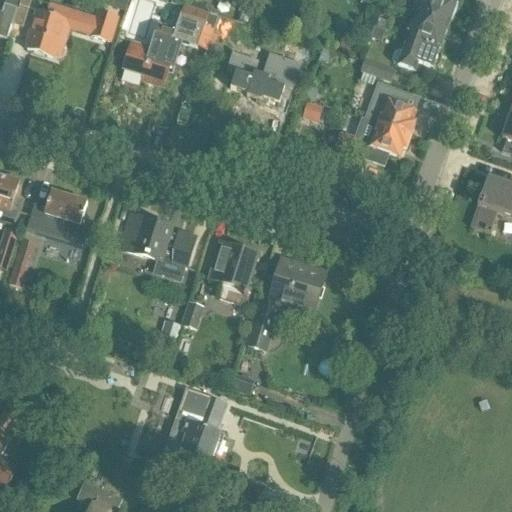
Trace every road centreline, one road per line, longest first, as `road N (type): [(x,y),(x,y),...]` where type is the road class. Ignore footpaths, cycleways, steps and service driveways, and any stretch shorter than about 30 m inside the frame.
road 1 (residential): [(404,253),(0,127)]
road 2 (residential): [(319,511),(404,253)]
road 3 (residential): [(404,253),(492,0)]
